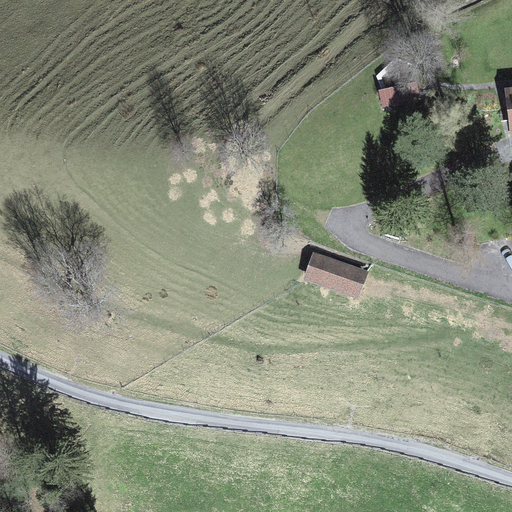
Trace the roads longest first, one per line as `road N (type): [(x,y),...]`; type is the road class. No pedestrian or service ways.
road 1 (unclassified): [(511,479),(467,460),(125,403),(0,351)]
road 2 (track): [(511,155),(351,218),(344,230),(511,293)]
